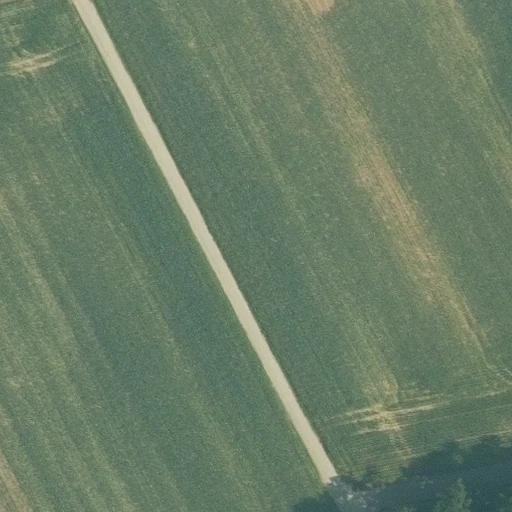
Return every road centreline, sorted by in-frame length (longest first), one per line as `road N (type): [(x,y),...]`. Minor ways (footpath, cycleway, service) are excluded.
road 1 (track): [(83,0),(352,511)]
road 2 (track): [(347,501),(511,471)]
